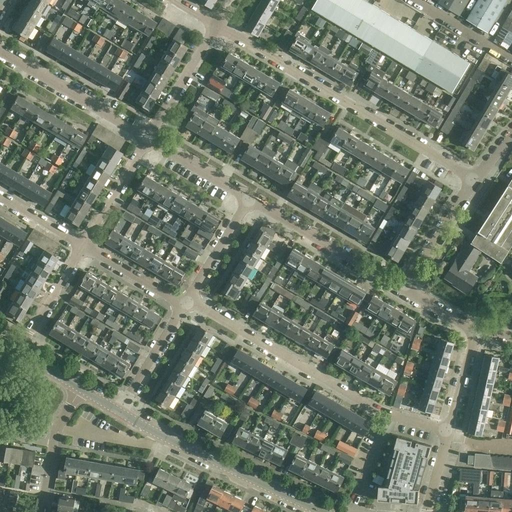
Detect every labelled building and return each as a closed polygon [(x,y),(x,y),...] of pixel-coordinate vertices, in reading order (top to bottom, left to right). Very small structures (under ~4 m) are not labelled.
[(40,0),(29,0),(26,6),(40,16),(47,4),(40,0)] [(70,2),(65,0),(61,8),(65,10),(70,2)] [(88,0),(86,4),(96,10),(97,8),(101,0),(88,0)] [(97,8),(107,14),(108,12),(115,0),(101,0),(97,8)] [(107,14),(106,15),(110,17),(110,18),(115,21),(117,17),(118,18),(126,5),(117,0),(115,0),(108,12),(107,14)] [(272,12),(279,1),(277,0),(263,0),(260,6),(272,12)] [(366,17),(372,5),(363,0),(317,0),(312,9),(354,35),(366,16),(366,17)] [(460,16),(469,0),(439,0),(438,3),(460,16)] [(478,0),(466,20),(488,33),(507,0),(478,0)] [(118,18),(115,23),(124,29),(127,23),(128,23),(135,11),(126,5),(118,18)] [(390,16),(372,5),(366,17),(383,27),(390,16)] [(33,27),(40,16),(26,6),(19,18),(33,27)] [(265,24),(272,12),(260,6),(253,17),(265,24)] [(299,12),(304,15),(308,9),(303,6),(299,12)] [(74,10),(70,7),(66,14),(67,14),(66,15),(77,21),(80,15),(73,11),(74,10)] [(128,23),(137,29),(145,17),(135,11),(128,23)] [(304,15),(299,12),(295,18),(300,21),(304,15)] [(52,23),(56,25),(61,17),(57,15),(52,23)] [(90,19),(87,17),(82,15),(78,22),(86,26),(90,19)] [(354,35),(395,59),(412,29),(390,16),(383,27),(366,17),(366,16),(354,35)] [(511,21),(511,18),(508,16),(502,27),(507,30),(511,21)] [(65,17),(62,23),(73,30),(77,24),(65,17)] [(145,17),(137,29),(147,35),(155,23),(145,17)] [(265,24),(253,17),(246,29),(258,36),(265,24)] [(33,27),(19,18),(12,29),(26,38),(33,27)] [(161,32),(168,21),(162,18),(156,29),(161,32)] [(96,23),(90,19),(86,26),(93,30),(96,23)] [(161,32),(166,36),(173,25),(168,21),(161,32)] [(56,25),(52,23),(47,31),(52,33),(56,25)] [(77,24),(73,30),(77,33),(81,26),(77,24)] [(166,36),(172,39),(178,28),(173,25),(166,36)] [(507,30),(502,27),(496,38),(503,42),(509,31),(507,30)] [(172,39),(173,40),(182,46),(189,35),(178,28),(172,39)] [(433,41),(412,29),(395,59),(415,71),(433,41)] [(284,36),(289,39),(293,33),(287,30),(284,36)] [(308,43),(309,41),(305,38),(300,35),(300,34),(297,32),(294,37),(297,39),(290,50),(300,56),(308,43)] [(49,37),(44,33),(37,44),(43,47),(49,37)] [(96,43),(99,37),(95,35),(91,41),(96,43)] [(289,39),(284,36),(277,47),(283,50),(289,39)] [(99,37),(96,43),(100,46),(104,40),(99,37)] [(57,56),(64,45),(52,38),(45,50),(57,56)] [(173,40),(166,50),(180,58),(186,48),(182,46),(173,40)] [(433,41),(415,71),(452,93),(470,63),(433,41)] [(318,49),(308,43),(300,56),(310,62),(318,49)] [(362,43),(358,50),(362,52),(362,51),(369,55),(365,61),(370,64),(377,52),(372,49),(365,45),(362,43)] [(75,52),(64,45),(57,56),(68,63),(75,52)] [(318,49),(310,62),(320,68),(328,55),(330,51),(320,45),(318,49)] [(118,57),(122,51),(118,48),(114,54),(118,57)] [(166,50),(160,60),(173,69),(180,58),(166,50)] [(122,51),(118,57),(123,60),(127,53),(122,51)] [(68,63),(80,70),(87,58),(75,52),(68,63)] [(377,52),(370,64),(375,67),(383,55),(377,52)] [(232,72),(240,59),(229,53),(222,66),(232,72)] [(320,68),(330,74),(338,61),(328,55),(320,68)] [(477,68),(483,71),(484,72),(490,62),(484,57),(477,68)] [(80,70),(91,77),(98,65),(87,58),(80,70)] [(250,65),(240,59),(232,72),(242,78),(250,65)] [(167,79),(173,69),(160,60),(153,71),(167,79)] [(330,74),(340,80),(348,67),(338,61),(330,74)] [(348,67),(340,80),(350,86),(359,71),(356,69),(358,66),(350,62),(348,67)] [(375,92),(383,79),(386,73),(375,67),(370,64),(362,78),(367,81),(365,85),(375,92)] [(91,77),(103,83),(109,72),(98,65),(91,77)] [(242,78),(252,84),(260,71),(250,65),(242,78)] [(496,79),(500,81),(511,88),(511,86),(511,74),(510,73),(497,65),(490,76),(495,79),(496,79)] [(482,73),(477,70),(471,79),(476,82),(482,73)] [(161,89),(167,79),(153,71),(147,81),(161,89)] [(252,84),(262,90),(270,77),(260,71),(252,84)] [(109,72),(103,83),(114,90),(121,79),(109,72)] [(270,77),(262,90),(272,96),(280,83),(270,77)] [(393,85),(383,79),(375,92),(385,97),(393,85)] [(471,90),(476,82),(471,79),(466,87),(471,90)] [(128,83),(124,81),(117,92),(123,95),(130,84),(128,83)] [(155,99),(161,89),(147,81),(141,91),(155,99)] [(220,93),(223,87),(213,81),(209,87),(220,93)] [(500,81),(494,92),(505,99),(511,88),(500,81)] [(429,92),(433,85),(429,83),(425,89),(429,92)] [(402,90),(393,85),(385,97),(395,103),(402,90)] [(204,87),(201,93),(216,102),(220,97),(204,87)] [(301,95),(290,89),(283,103),(280,107),(291,113),(301,95)] [(138,96),(134,102),(148,111),(155,99),(141,91),(139,90),(136,94),(138,96)] [(413,96),(402,90),(395,103),(405,109),(413,96)] [(469,94),(464,91),(459,99),(464,102),(469,94)] [(1,103),(7,106),(14,96),(8,92),(1,103)] [(494,92),(488,102),(499,109),(505,99),(494,92)] [(311,102),(301,95),(291,113),(301,119),(303,115),(311,102)] [(452,97),(450,95),(444,104),(451,109),(456,100),(452,97)] [(22,115),(29,103),(17,96),(10,108),(22,115)] [(423,102),(413,96),(405,109),(415,115),(423,102)] [(464,102),(459,99),(454,108),(459,111),(464,102)] [(228,108),(231,103),(225,100),(222,104),(228,108)] [(303,115),(313,120),(321,108),(311,102),(303,115)] [(432,108),(423,102),(415,115),(425,121),(432,108)] [(488,102),(482,112),(493,119),(499,109),(488,102)] [(22,115),(33,122),(40,110),(29,103),(22,115)] [(231,103),(228,108),(234,111),(237,107),(231,103)] [(265,120),(272,108),(265,104),(260,111),(263,113),(260,117),(265,120)] [(190,112),(186,118),(190,121),(186,127),(198,134),(209,115),(204,112),(194,106),(190,112)] [(272,108),(265,120),(270,123),(277,111),(272,108)] [(321,108),(313,120),(323,126),(331,114),(321,108)] [(432,108),(425,121),(435,127),(443,114),(432,108)] [(33,122),(44,128),(51,116),(40,110),(33,122)] [(447,120),(454,124),(452,123),(457,114),(452,111),(447,120)] [(482,112),(475,123),(487,130),(493,119),(482,112)] [(198,134),(209,140),(218,126),(220,122),(209,115),(198,134)] [(44,128),(56,135),(63,123),(51,116),(44,128)] [(253,116),(241,137),(247,140),(259,120),(253,116)] [(259,120),(247,140),(252,144),(264,123),(259,120)] [(454,124),(447,120),(440,130),(447,135),(454,124)] [(56,135),(67,142),(74,130),(63,123),(56,135)] [(481,140),(487,130),(475,123),(469,133),(481,140)] [(95,138),(96,139),(103,128),(98,125),(91,135),(95,138)] [(209,140),(220,147),(229,133),(218,126),(209,140)] [(9,137),(13,130),(8,128),(4,134),(9,137)] [(108,131),(103,128),(96,139),(102,142),(108,131)] [(342,147),(350,134),(339,128),(332,141),(342,147)] [(283,140),(286,136),(275,129),(272,134),(277,137),(283,140)] [(74,130),(67,142),(79,148),(86,137),(74,130)] [(114,134),(108,131),(102,142),(104,143),(107,145),(114,134)] [(229,133),(220,147),(232,154),(240,139),(229,133)] [(481,140),(469,133),(463,144),(474,150),(481,140)] [(119,138),(114,134),(107,145),(112,148),(119,138)] [(342,147),(352,153),(360,140),(350,134),(342,147)] [(286,136),(283,140),(290,144),(292,140),(286,136)] [(317,151),(325,139),(319,136),(312,148),(317,151)] [(124,141),(119,138),(112,148),(118,152),(124,141)] [(325,139),(317,151),(318,151),(313,159),(330,168),(332,164),(320,158),(329,142),(325,139)] [(352,153),(362,159),(370,146),(360,140),(352,153)] [(105,150),(102,156),(115,164),(121,154),(118,152),(112,148),(107,145),(104,143),(101,148),(105,150)] [(35,144),(31,150),(36,153),(40,147),(35,144)] [(250,145),(241,160),(253,166),(261,152),(251,146),(250,145)] [(362,159),(372,165),(380,152),(370,146),(362,159)] [(310,158),(314,153),(308,149),(307,148),(297,165),(303,168),(307,161),(308,162),(310,158)] [(273,159),(261,152),(253,166),(264,173),(273,159)] [(390,158),(380,152),(372,165),(382,171),(390,158)] [(82,159),(82,158),(78,156),(74,162),(78,165),(80,162),(82,159)] [(109,175),(115,164),(102,156),(95,166),(109,175)] [(400,164),(390,158),(382,171),(392,177),(400,164)] [(284,165),(273,159),(264,173),(275,180),(284,165)] [(331,169),(339,173),(343,167),(335,162),(331,169)] [(318,171),(321,166),(315,163),(312,167),(318,171)] [(400,164),(392,177),(402,183),(410,170),(400,164)] [(284,165),(275,180),(287,186),(295,172),(284,165)] [(103,185),(109,175),(95,166),(89,177),(103,185)] [(321,166),(318,171),(325,175),(327,170),(321,166)] [(16,174),(5,167),(0,174),(0,179),(9,185),(16,174)] [(406,182),(411,185),(418,175),(412,172),(406,182)] [(28,181),(16,174),(9,185),(21,192),(28,181)] [(157,183),(147,176),(139,190),(149,196),(157,183)] [(288,196),(299,203),(308,189),(302,185),(305,179),(300,176),(296,182),(288,196)] [(341,184),(343,180),(337,176),(335,180),(341,184)] [(96,195),(103,185),(89,177),(83,187),(96,195)] [(343,180),(341,184),(347,188),(350,183),(343,180)] [(39,187),(28,181),(21,192),(32,199),(39,187)] [(511,243),(511,181),(484,225),(511,243)] [(422,192),(435,200),(441,189),(429,182),(422,192)] [(167,189),(157,183),(149,196),(159,202),(167,189)] [(380,197),(383,191),(373,185),(369,192),(376,196),(376,195),(380,197)] [(400,193),(404,195),(408,189),(404,186),(400,193)] [(39,187),(32,199),(44,206),(51,194),(39,187)] [(90,206),(96,195),(83,187),(76,197),(90,206)] [(178,195),(167,189),(159,202),(169,209),(178,195)] [(319,195),(308,189),(299,203),(310,210),(319,195)] [(53,197),(57,200),(59,197),(61,199),(64,195),(57,191),(53,197)] [(429,210),(435,200),(422,192),(416,202),(429,210)] [(323,198),(319,195),(310,210),(322,216),(333,197),(326,193),(323,198)] [(366,193),(363,197),(369,201),(372,197),(366,193)] [(169,209),(180,215),(188,201),(178,195),(169,209)] [(84,216),(90,206),(76,197),(70,208),(84,216)] [(322,216),(333,223),(341,208),(344,203),(333,197),(322,216)] [(180,215),(190,221),(198,207),(188,201),(180,215)] [(423,220),(429,210),(416,202),(410,213),(423,220)] [(382,203),(379,207),(386,211),(388,206),(382,203)] [(141,210),(131,204),(127,209),(138,215),(141,210)] [(190,221),(200,227),(209,213),(198,207),(190,221)] [(388,213),(392,216),(396,209),(392,207),(388,213)] [(84,216),(70,208),(64,218),(77,226),(84,216)] [(352,215),(341,208),(333,223),(344,230),(352,215)] [(134,222),(136,218),(126,212),(123,217),(133,223),(134,222)] [(209,213),(200,227),(211,233),(219,219),(209,213)] [(417,231),(423,220),(410,213),(404,223),(417,231)] [(363,222),(352,215),(344,230),(355,236),(363,222)] [(14,228),(3,221),(0,226),(0,234),(8,239),(14,228)] [(363,222),(355,236),(366,243),(375,228),(363,222)] [(411,241),(417,231),(404,223),(398,233),(411,241)] [(501,263),(511,246),(511,243),(484,225),(471,244),(501,263)] [(14,228),(8,239),(19,246),(26,235),(14,228)] [(379,228),(376,234),(389,242),(391,239),(386,237),(386,236),(381,234),(383,230),(379,228)] [(253,240),(266,248),(276,254),(284,259),(291,248),(284,243),(280,249),(270,242),(273,237),(260,229),(253,240)] [(39,233),(33,230),(31,234),(27,240),(32,244),(39,233)] [(124,237),(113,231),(106,244),(116,250),(124,237)] [(44,236),(39,233),(32,244),(33,244),(38,247),(44,236)] [(405,251),(411,241),(398,233),(392,243),(405,251)] [(372,240),(376,243),(380,237),(389,242),(376,234),(372,240)] [(38,247),(43,250),(50,240),(44,236),(38,247)] [(116,250),(127,256),(134,243),(124,237),(116,250)] [(24,245),(20,251),(24,253),(23,254),(26,255),(33,244),(32,244),(27,240),(24,245)] [(55,243),(50,240),(43,250),(44,251),(48,254),(55,243)] [(192,240),(189,246),(199,252),(203,246),(192,240)] [(253,240),(247,250),(260,258),(266,248),(253,240)] [(54,257),(60,246),(55,243),(48,254),(54,257)] [(145,249),(134,243),(127,256),(137,262),(145,249)] [(405,251),(392,243),(385,254),(398,262),(405,251)] [(446,278),(454,283),(453,285),(460,289),(462,286),(469,290),(477,278),(468,272),(480,252),(468,244),(446,278)] [(198,254),(187,248),(184,253),(194,260),(198,254)] [(155,255),(145,249),(137,262),(147,268),(155,255)] [(296,269),(304,255),(294,249),(286,263),(296,269)] [(247,250),(241,261),(254,269),(260,258),(247,250)] [(44,251),(37,261),(51,270),(57,259),(54,257),(48,254),(44,251)] [(278,269),(284,259),(276,254),(274,258),(278,261),(274,267),(278,269)] [(147,268),(157,274),(165,261),(155,255),(147,268)] [(315,261),(304,255),(296,269),(307,275),(315,261)] [(37,261),(31,271),(44,280),(51,270),(37,261)] [(157,274),(168,280),(176,267),(165,261),(157,274)] [(241,261),(235,271),(247,279),(254,269),(241,261)] [(325,267),(315,261),(307,275),(317,281),(325,267)] [(176,267),(168,280),(178,287),(186,274),(176,267)] [(268,277),(272,280),(275,273),(278,269),(274,267),(268,277)] [(335,273),(325,267),(317,281),(327,287),(335,273)] [(38,290),(44,280),(31,271),(25,282),(38,290)] [(241,289),(247,279),(235,271),(228,281),(241,289)] [(87,273),(85,278),(80,286),(90,292),(98,280),(87,273)] [(327,287),(338,293),(346,280),(335,273),(327,287)] [(272,280),(268,277),(264,284),(262,287),(266,290),(268,286),(272,280)] [(32,300),(34,296),(38,290),(25,282),(20,279),(14,289),(18,292),(32,300)] [(90,292),(100,298),(108,286),(98,280),(90,292)] [(338,293),(348,299),(356,286),(346,280),(338,293)] [(235,299),(236,296),(241,289),(228,281),(222,292),(235,299)] [(100,298),(111,305),(119,292),(108,286),(100,298)] [(356,286),(348,299),(359,306),(367,292),(356,286)] [(255,298),(259,300),(263,294),(266,290),(262,287),(255,298)] [(293,296),(282,290),(280,294),(290,300),(293,296)] [(26,310),(32,300),(18,292),(12,302),(26,310)] [(111,305),(121,311),(129,298),(119,292),(111,305)] [(259,300),(255,298),(254,297),(250,295),(249,297),(246,301),(247,302),(243,309),(251,314),(259,300)] [(376,315),(384,302),(374,296),(366,309),(376,315)] [(83,303),(73,297),(70,302),(80,309),(83,303)] [(139,304),(129,298),(121,311),(131,317),(139,304)] [(26,310),(12,302),(5,313),(19,321),(26,310)] [(303,302),(301,306),(308,310),(310,306),(303,302)] [(395,308),(384,302),(376,315),(387,321),(395,308)] [(264,321),(271,309),(261,303),(253,315),(264,321)] [(150,310),(139,304),(131,317),(142,323),(150,310)] [(271,309),(264,321),(274,328),(282,315),(284,310),(274,304),(271,309)] [(387,321),(397,327),(405,314),(395,308),(387,321)] [(93,311),(90,315),(97,318),(101,321),(104,316),(94,309),(93,311)] [(150,310),(142,323),(152,329),(156,324),(158,325),(162,318),(160,317),(160,316),(150,310)] [(345,323),(351,326),(359,314),(352,310),(345,323)] [(324,314),(321,318),(328,322),(331,318),(324,314)] [(397,327),(395,331),(406,337),(406,336),(411,339),(416,323),(415,322),(416,320),(405,314),(397,327)] [(274,328),(285,334),(292,321),(282,315),(274,328)] [(69,327),(58,321),(50,334),(61,341),(69,327)] [(285,334),(295,340),(303,327),(292,321),(285,334)] [(339,323),(337,327),(343,331),(345,327),(339,323)] [(79,333),(69,327),(61,341),(71,347),(79,333)] [(206,345),(213,335),(200,327),(194,338),(206,345)] [(295,340),(305,346),(313,333),(303,327),(295,340)] [(89,339),(79,333),(71,347),(81,353),(89,339)] [(305,346),(316,352),(323,339),(313,333),(305,346)] [(200,356),(206,345),(194,338),(188,348),(200,356)] [(364,338),(362,342),(373,349),(375,344),(364,338)] [(100,345),(89,339),(81,353),(91,359),(100,345)] [(333,358),(339,348),(323,339),(316,352),(326,358),(328,355),(333,358)] [(437,351),(450,355),(454,343),(441,339),(437,351)] [(130,342),(127,347),(137,354),(140,348),(130,342)] [(383,355),(386,351),(375,344),(373,349),(383,355)] [(110,352),(100,345),(91,359),(102,365),(110,352)] [(194,366),(200,356),(188,348),(181,358),(194,366)] [(250,356),(239,349),(238,349),(231,361),(243,368),(250,356)] [(346,370),(354,356),(343,350),(335,363),(346,370)] [(446,367),(450,355),(437,351),(434,363),(446,367)] [(120,358),(110,352),(102,365),(112,372),(120,358)] [(483,368),(496,371),(499,358),(486,355),(483,368)] [(243,368),(254,375),(261,363),(250,356),(243,368)] [(365,363),(354,356),(346,370),(357,376),(365,363)] [(120,358),(112,372),(122,378),(131,364),(120,358)] [(188,376),(194,366),(181,358),(175,369),(188,376)] [(254,375),(266,381),(273,369),(261,363),(254,375)] [(357,376),(368,382),(375,369),(365,363),(357,376)] [(443,378),(446,367),(434,363),(430,374),(443,378)] [(483,368),(480,381),(493,384),(496,371),(483,368)] [(181,387),(188,376),(175,369),(169,379),(181,387)] [(266,381),(277,388),(284,376),(273,369),(266,381)] [(368,382),(379,389),(386,375),(375,369),(368,382)] [(439,390),(443,378),(430,374),(426,386),(439,390)] [(386,375),(379,389),(389,395),(397,381),(386,375)] [(296,383),(284,376),(277,388),(289,395),(296,383)] [(169,379),(163,389),(175,397),(181,387),(169,379)] [(480,381),(477,394),(490,397),(493,384),(480,381)] [(307,390),(296,383),(289,395),(300,401),(307,390)] [(204,396),(209,399),(215,389),(210,386),(204,396)] [(435,402),(439,390),(426,386),(423,397),(435,402)] [(175,397),(163,389),(156,400),(169,407),(175,397)] [(320,410),(327,397),(316,391),(309,403),(320,410)] [(488,410),(490,397),(477,394),(474,407),(488,410)] [(320,410),(331,416),(338,404),(327,397),(320,410)] [(435,402),(423,397),(419,409),(432,413),(435,402)] [(189,405),(193,408),(197,401),(194,398),(189,405)] [(193,408),(189,405),(188,404),(182,415),(187,418),(193,408)] [(349,410),(338,404),(331,416),(342,422),(349,410)] [(249,414),(251,410),(245,407),(239,419),(245,422),(249,414)] [(474,407),(471,420),(485,423),(488,410),(474,407)] [(209,431),(217,417),(206,410),(198,424),(209,431)] [(360,416),(349,410),(342,422),(353,429),(360,416)] [(364,435),(371,423),(360,416),(353,429),(364,435)] [(217,417),(209,431),(221,438),(229,423),(217,417)] [(485,423),(471,420),(468,433),(482,436),(485,423)] [(245,448),(252,433),(240,427),(233,443),(241,446),(241,445),(245,448)] [(295,447),(301,434),(296,431),(289,444),(295,447)] [(320,440),(323,433),(317,431),(314,437),(320,440)] [(264,439),(252,433),(245,448),(249,450),(249,451),(256,454),(264,439)] [(323,433),(320,440),(332,446),(335,439),(323,433)] [(301,434),(295,447),(301,449),(307,437),(301,434)] [(428,457),(432,446),(417,442),(417,443),(412,441),(413,441),(397,437),(395,448),(385,487),(379,486),(378,500),(391,501),(406,502),(406,503),(418,503),(419,490),(419,489),(422,477),(423,473),(427,457),(428,457)] [(276,444),(264,439),(256,454),(264,458),(265,457),(269,459),(276,444)] [(343,451),(346,444),(339,441),(336,447),(343,451)] [(276,444),(269,459),(273,461),(272,462),(280,466),(288,450),(276,444)] [(346,444),(343,451),(354,456),(357,450),(346,444)] [(11,448),(0,445),(0,461),(8,463),(11,448)] [(22,450),(11,448),(8,463),(20,465),(22,450)] [(34,452),(22,450),(20,465),(32,467),(34,452)] [(350,464),(353,459),(341,454),(339,459),(350,464)] [(493,469),(491,457),(490,457),(490,455),(475,454),(474,467),(493,469)] [(301,475),(308,461),(296,455),(289,471),(297,474),(297,473),(301,475)] [(491,457),(493,469),(500,469),(497,457),(497,455),(491,457)] [(497,457),(500,469),(506,470),(504,457),(503,456),(497,457)] [(66,473),(77,475),(80,460),(67,458),(66,465),(61,464),(59,480),(64,481),(66,473)] [(77,475),(89,477),(91,462),(80,460),(77,475)] [(320,466),(308,461),(301,475),(306,477),(305,478),(313,482),(320,466)] [(89,477),(100,479),(103,464),(91,462),(89,477)] [(100,479),(113,481),(115,466),(103,464),(100,479)] [(113,481),(124,483),(127,468),(115,466),(113,481)] [(332,471),(320,466),(313,482),(320,485),(321,484),(325,486),(332,471)] [(143,471),(127,468),(124,483),(136,486),(137,479),(142,480),(143,471)] [(164,487),(170,474),(159,469),(153,482),(164,487)] [(477,511),(479,497),(480,484),(481,471),(474,470),(460,469),(459,482),(473,483),(472,497),(467,496),(466,498),(461,498),(460,510),(465,510),(465,511),(477,511)] [(332,471),(325,486),(329,488),(329,489),(336,493),(344,477),(332,471)] [(181,480),(170,474),(164,487),(175,492),(181,480)] [(173,498),(168,507),(174,510),(177,505),(178,501),(183,503),(186,498),(189,500),(193,491),(190,489),(192,485),(181,480),(175,492),(173,498)] [(140,495),(141,496),(146,498),(150,489),(144,486),(140,495)] [(203,490),(197,504),(203,507),(207,499),(218,504),(224,492),(213,486),(209,493),(203,490)] [(13,505),(15,505),(16,499),(12,498),(13,492),(10,491),(7,508),(12,509),(13,505)] [(218,504),(228,510),(234,497),(224,492),(218,504)] [(168,507),(173,498),(167,495),(162,504),(157,502),(155,505),(161,508),(162,505),(168,507)] [(58,509),(73,511),(75,500),(61,497),(58,509)] [(228,510),(233,511),(240,511),(244,506),(246,502),(234,497),(228,510)] [(477,511),(489,511),(491,498),(479,497),(477,511)] [(489,511),(501,511),(503,499),(491,498),(489,511)] [(501,511),(511,511),(511,499),(503,499),(501,511)]
